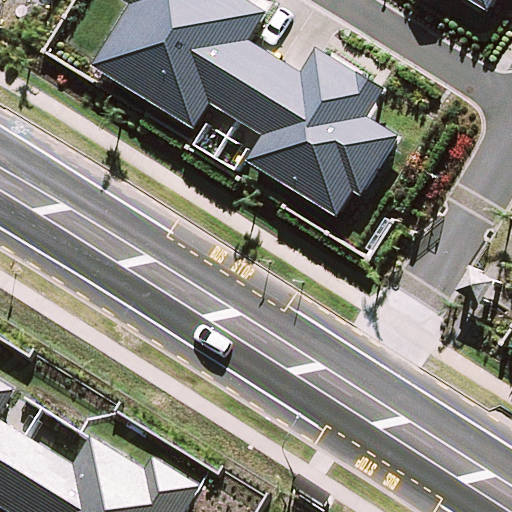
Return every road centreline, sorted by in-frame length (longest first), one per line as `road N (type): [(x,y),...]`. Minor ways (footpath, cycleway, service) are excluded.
road 1 (tertiary): [(0,178),(356,400)]
road 2 (residential): [(511,144),(356,400)]
road 3 (residential): [(340,0),(511,104)]
road 4 (tertiary): [(356,400),(511,498)]
